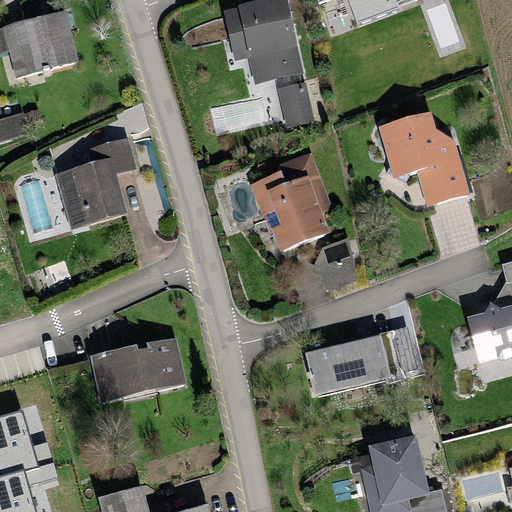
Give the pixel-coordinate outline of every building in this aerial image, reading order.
[(317,0),(323,15),(354,4),(365,34),(428,12),(423,0),(317,0)] [(306,50),(298,8),(232,19),(239,59),(250,57),(254,80),(284,75),(292,127),(309,124),(301,78),(296,51),(306,50)] [(61,17),(3,33),(16,79),(74,63),(61,17)] [(417,177),(426,207),(469,194),(453,142),(433,135),(429,116),(381,126),(392,181),(417,177)] [(139,203),(129,163),(153,157),(146,127),(104,137),(108,155),(61,167),(74,219),(139,203)] [(332,210),(309,155),(271,170),(276,182),(254,190),(279,253),(326,234),(319,216),(332,210)] [(511,313),(468,320),(474,359),(511,353),(511,313)] [(172,343),(85,363),(95,401),(181,381),(172,343)] [(404,387),(392,345),(315,367),(327,409),(404,387)] [(39,467),(21,409),(0,415),(0,472),(2,478),(24,471),(39,467)] [(447,511),(433,443),(366,457),(377,511),(447,511)] [(36,511),(24,471),(2,478),(0,478),(0,511),(36,511)] [(145,511),(140,492),(96,505),(97,511),(145,511)]
